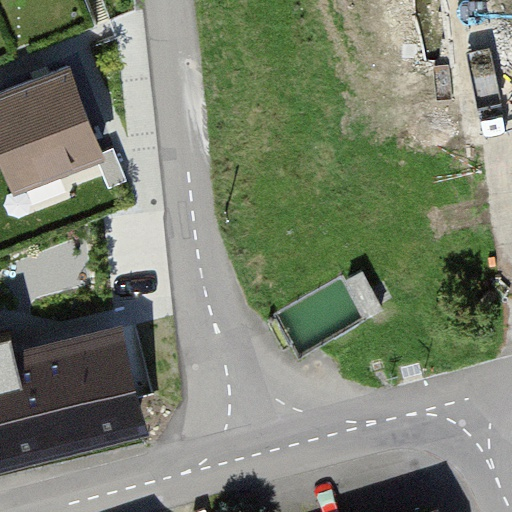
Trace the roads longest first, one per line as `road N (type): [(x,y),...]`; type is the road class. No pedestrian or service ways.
road 1 (unclassified): [(259,427),(218,329),(198,242),(174,0)]
road 2 (tertiary): [(259,427),(186,475),(49,511)]
road 3 (tertiary): [(477,415),(259,427)]
